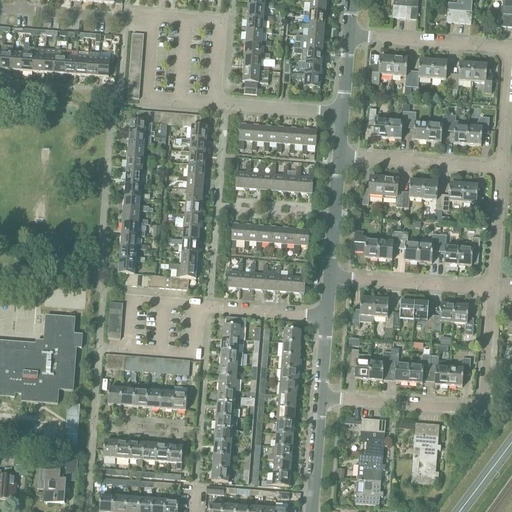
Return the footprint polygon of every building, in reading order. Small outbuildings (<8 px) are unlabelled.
[(249,0),(249,9),(265,10),(274,10),(274,6),(265,5),(265,0),(249,0)] [(327,2),(311,1),(302,0),(302,5),(310,6),(310,13),(326,14),(327,2)] [(400,9),(406,9),(412,10),(418,10),(418,9),(418,0),(403,0),(404,1),(395,0),(394,7),(394,8),(400,9)] [(472,13),(472,0),(457,0),(457,5),(448,5),(447,12),(454,13),(460,13),(466,14),(472,14),(472,13)] [(501,17),(507,17),(511,17),(511,0),(503,0),(503,9),(502,9),(502,15),(501,15),(501,17)] [(265,10),(249,9),(248,21),(264,22),(265,10)] [(309,26),(325,27),(326,14),(310,13),(301,13),(301,18),(309,18),(309,26)] [(248,21),(247,34),(263,35),(272,36),(272,31),(263,31),(264,22),(248,21)] [(308,38),(324,40),(325,27),(309,26),(308,38)] [(263,35),(247,34),(246,46),(262,48),(263,35)] [(307,51),(323,53),(324,40),(308,38),(307,51)] [(2,53),(1,71),(12,72),(13,54),(13,47),(2,46),(2,52),(2,53)] [(246,46),(245,59),(261,60),(270,61),(270,56),(261,56),(262,48),(246,46)] [(306,64),(322,65),(323,53),(307,51),(294,50),(293,55),(302,56),(301,63),(301,64),(306,64)] [(45,56),(34,55),(33,73),(44,74),(46,51),(45,51),(45,56)] [(56,51),(46,51),(44,74),(55,75),(56,51)] [(67,52),(56,51),(55,75),(65,76),(67,52)] [(65,76),(76,77),(77,58),(78,58),(78,53),(67,52),(65,76)] [(24,54),(13,54),(12,72),(22,73),(24,54)] [(34,55),(24,54),(22,73),(33,73),(34,55)] [(87,78),(98,78),(99,60),(99,55),(89,54),(88,56),(88,59),(87,78)] [(88,59),(78,58),(77,58),(76,77),(87,78),(88,59)] [(379,77),(392,78),(393,59),(380,58),(379,71),(373,70),(372,86),(378,87),(379,77)] [(260,68),(261,60),(245,59),(244,71),(260,73),(260,68)] [(408,61),(393,59),(392,78),(406,79),(405,89),(412,89),(413,73),(407,72),(408,61)] [(110,61),(99,60),(98,78),(109,79),(109,74),(110,61)] [(419,73),(413,73),(412,89),(418,90),(419,80),(432,81),(434,63),(420,62),(419,73)] [(305,76),(321,77),(322,65),(306,64),(301,64),(301,63),(300,63),(300,71),(305,71),(305,76)] [(448,64),(434,63),(432,81),(446,82),(445,92),(452,92),(453,76),(447,76),(448,64)] [(459,77),(453,76),(452,92),(453,92),(454,92),(457,92),(458,93),(459,83),(472,84),(474,66),(460,65),(459,77)] [(488,67),(474,66),(472,84),(486,85),(485,95),(491,95),(493,79),(487,79),(488,67)] [(260,73),(244,71),(243,85),(259,86),(268,86),(268,82),(269,73),(264,73),(260,73)] [(284,74),(283,85),(290,85),(290,79),(296,79),(296,82),(301,82),(301,81),(301,76),(290,75),(284,74)] [(321,77),(305,76),(304,89),(320,90),(321,77)] [(257,90),(244,89),(244,96),(257,97),(257,90)] [(374,139),(387,140),(388,122),(380,122),(380,117),(376,117),(376,111),(370,111),(369,127),(375,127),(374,139)] [(402,123),(388,122),(387,140),(402,141),(403,129),(409,130),(410,114),(403,114),(402,123)] [(410,114),(409,130),(414,130),(413,142),(428,143),(429,125),(416,124),(416,115),(414,114),(410,114)] [(443,132),(449,133),(450,117),(443,117),(443,121),(440,121),(436,124),(436,126),(429,125),(428,143),(442,144),(443,132)] [(469,129),(460,128),(461,123),(456,123),(456,118),(450,117),(449,133),(454,133),(453,145),(467,147),(469,129)] [(469,129),(467,147),(481,148),(482,136),(488,136),(489,120),(480,119),(475,126),(475,129),(469,129)] [(146,125),(144,125),(137,124),(131,123),(129,137),(151,138),(154,138),(155,133),(151,133),(152,125),(150,125),(146,125)] [(241,126),(239,142),(253,143),(254,127),(241,126)] [(266,128),(254,127),(253,143),(265,144),(266,128)] [(192,133),(191,142),(207,143),(208,130),(201,129),(194,129),(192,128),(192,133)] [(266,128),(265,144),(278,145),(279,129),(266,128)] [(279,129),(278,145),(290,146),(292,130),(279,129)] [(292,130),(290,146),(302,147),(303,131),(292,130)] [(317,132),(303,131),(302,147),(315,148),(317,132)] [(129,137),(128,149),(144,151),(144,150),(153,151),(154,146),(150,146),(151,138),(129,137)] [(206,156),(207,143),(191,142),(182,141),(182,145),(191,146),(190,154),(206,156)] [(144,159),(144,151),(128,149),(127,162),(143,163),(144,159)] [(206,156),(190,154),(181,153),(181,158),(190,159),(189,167),(205,168),(206,156)] [(143,163),(127,162),(126,174),(142,176),(143,171),(143,163)] [(204,181),(205,168),(189,167),(180,166),(180,171),(188,171),(188,179),(204,181)] [(142,176),(126,174),(125,187),(141,188),(142,176)] [(236,189),(249,190),(250,175),(237,174),(236,189)] [(263,176),(250,175),(249,190),(261,191),(263,176)] [(261,191),(274,192),(275,176),(263,176),(261,191)] [(288,178),(275,176),(274,192),(286,193),(288,178)] [(300,178),(288,178),(286,193),(299,194),(300,178)] [(313,179),(300,178),(299,194),(312,195),(313,179)] [(383,198),(384,179),(371,178),(370,190),(364,190),(363,206),(368,206),(369,197),(383,198)] [(204,181),(188,179),(179,179),(178,183),(188,184),(187,192),(203,193),(204,181)] [(398,180),(384,179),(383,198),(397,199),(396,209),(402,209),(403,193),(398,193),(398,180)] [(423,201),(424,182),(411,181),(410,194),(403,193),(402,209),(409,210),(409,200),(423,201)] [(436,212),(442,212),(443,196),(438,196),(439,184),(424,182),(423,201),(437,202),(436,212)] [(443,196),(442,212),(448,213),(449,203),(463,204),(464,186),(450,185),(450,197),(443,196)] [(464,186),(463,204),(477,205),(476,215),(482,215),(483,199),(477,199),(478,187),(464,186)] [(141,188),(125,187),(124,200),(140,201),(140,200),(149,201),(150,196),(141,196),(141,188)] [(202,206),(203,193),(187,192),(178,191),(177,195),(187,196),(186,205),(202,206)] [(140,201),(124,200),(123,212),(140,214),(140,213),(148,214),(149,209),(140,208),(140,201)] [(201,218),(202,206),(186,205),(177,204),(176,208),(186,209),(185,217),(201,218)] [(140,214),(123,212),(122,225),(138,226),(139,226),(140,214)] [(200,231),(201,218),(185,217),(176,216),(175,229),(184,230),(200,231)] [(122,225),(121,237),(137,238),(138,238),(145,238),(145,234),(142,234),(143,226),(142,226),(139,226),(138,226),(122,225)] [(232,235),(232,241),(245,242),(246,227),(233,226),(232,235)] [(246,227),(245,242),(257,243),(259,228),(246,227)] [(259,228),(257,243),(270,244),(271,229),(259,228)] [(199,243),(200,231),(184,230),(175,229),(175,233),(184,234),(183,242),(199,243)] [(271,229),(270,244),(283,245),(284,229),(271,229)] [(284,229),(283,245),(295,246),(297,230),(284,229)] [(297,230),(295,246),(308,247),(309,231),(297,230)] [(378,260),(379,242),(366,241),(366,239),(363,239),(364,234),(355,233),(354,252),(365,253),(365,259),(378,260)] [(393,250),(399,250),(400,234),(393,233),(392,243),(379,242),(378,260),(392,262),(393,250)] [(400,234),(399,250),(405,251),(404,263),(418,264),(419,245),(420,240),(408,239),(409,235),(400,234)] [(433,253),(439,253),(440,237),(433,236),(433,241),(420,240),(419,245),(418,264),(432,265),(433,253)] [(121,237),(120,249),(137,250),(137,246),(138,238),(137,238),(121,237)] [(458,267),(459,249),(446,248),(447,237),(440,237),(439,253),(445,254),(444,266),(458,267)] [(471,249),(459,249),(458,267),(472,268),(472,266),(478,266),(479,256),(480,240),(472,239),(471,249)] [(198,256),(199,243),(183,242),(174,241),(174,245),(183,246),(182,254),(198,256)] [(136,259),(137,250),(120,249),(119,262),(135,263),(136,259)] [(182,258),(181,267),(197,268),(198,256),(182,254),(182,258)] [(135,263),(119,262),(118,275),(126,276),(132,276),(134,276),(135,271),(135,263)] [(242,274),(241,290),(254,291),(255,275),(255,266),(251,265),(250,275),(242,274)] [(177,272),(176,279),(177,279),(180,279),(180,280),(183,280),(189,281),(196,281),(197,268),(181,267),(170,266),(170,271),(177,272)] [(268,276),(266,292),(279,293),(280,277),(281,268),(276,267),(275,277),(268,276)] [(230,273),(228,289),(241,290),(242,274),(230,273)] [(255,275),(254,291),(266,292),(268,276),(255,275)] [(280,277),(279,293),(291,294),(293,278),(280,277)] [(293,278),(291,294),(305,295),(306,279),(293,278)] [(373,323),(374,318),(375,301),(362,300),(361,311),(355,311),(353,327),(359,328),(360,324),(373,325),(373,323)] [(385,330),(393,331),(394,314),(388,313),(389,302),(375,301),(374,318),(373,323),(385,324),(385,330)] [(400,320),(413,321),(415,304),(401,303),(400,314),(394,314),(393,331),(399,331),(400,320)] [(426,333),(433,334),(434,317),(428,316),(429,305),(415,304),(413,321),(427,323),(426,333)] [(441,324),(453,324),(454,307),(441,306),(440,317),(434,317),(433,334),(441,334),(441,324)] [(469,308),(454,307),(453,324),(466,325),(465,336),(473,336),(474,320),(468,320),(469,308)] [(0,394),(0,398),(15,399),(16,396),(22,396),(21,403),(58,406),(59,391),(74,392),(77,349),(82,350),(83,337),(74,336),(75,320),(46,318),(44,343),(37,342),(37,346),(0,342),(0,394)] [(240,341),(241,329),(246,329),(247,321),(227,319),(226,327),(224,327),(223,340),(240,341)] [(285,332),(284,345),(301,346),(302,333),(285,332)] [(244,342),(240,341),(223,340),(222,353),(239,354),(239,348),(244,348),(244,342)] [(284,345),(283,358),(300,359),(301,346),(284,345)] [(371,357),(359,357),(359,352),(351,351),(350,368),(356,368),(355,380),(369,381),(370,364),(371,357)] [(222,353),(221,366),(238,367),(239,354),(222,353)] [(389,376),(390,371),(391,354),(383,354),(383,361),(380,364),(370,364),(369,381),(383,382),(383,376),(389,376)] [(392,354),(391,354),(390,371),(389,376),(395,377),(395,383),(408,384),(410,366),(398,365),(399,355),(392,354)] [(419,367),(410,366),(408,384),(423,385),(423,377),(429,377),(429,374),(431,357),(423,357),(419,367)] [(429,374),(436,375),(435,386),(448,387),(450,369),(442,369),(442,363),(438,363),(438,358),(431,357),(429,374)] [(283,358),(282,371),(299,372),(300,359),(283,358)] [(462,370),(450,369),(448,387),(463,388),(464,376),(470,377),(471,360),(463,359),(462,370)] [(182,375),(183,375),(189,375),(190,363),(183,362),(182,375)] [(237,381),(238,367),(221,366),(220,379),(237,381)] [(282,371),(281,384),(298,385),(299,372),(282,371)] [(236,394),(237,381),(220,379),(219,392),(236,394)] [(281,384),(280,397),(297,398),(298,385),(281,384)] [(122,390),(109,389),(108,406),(121,407),(122,390)] [(136,391),(122,390),(121,407),(134,408),(136,391)] [(148,392),(136,391),(134,408),(147,409),(148,392)] [(161,393),(148,392),(147,409),(160,411),(161,393)] [(235,406),(236,394),(219,392),(218,405),(235,406)] [(174,395),(161,393),(160,411),(173,412),(174,395)] [(187,396),(174,395),(173,412),(186,413),(187,396)] [(280,397),(279,410),(296,411),(297,398),(280,397)] [(218,405),(217,418),(234,419),(235,411),(239,411),(239,407),(235,406),(218,405)] [(68,406),(65,448),(76,449),(80,407),(68,406)] [(44,433),(64,435),(65,411),(46,409),(44,433)] [(295,424),(296,411),(279,410),(278,423),(295,424)] [(217,418),(216,431),(233,432),(237,433),(238,420),(234,419),(217,418)] [(278,423),(277,436),(294,437),(295,424),(278,423)] [(237,433),(233,432),(216,431),(215,444),(232,445),(232,437),(237,438),(238,433),(237,433)] [(359,454),(359,457),(383,459),(384,448),(387,448),(387,443),(384,443),(385,435),(379,434),(373,434),(367,433),(361,433),(360,444),(367,444),(366,455),(359,454)] [(277,436),(276,449),(293,450),(294,437),(277,436)] [(439,439),(433,438),(427,438),(421,438),(415,437),(413,462),(436,463),(437,452),(441,452),(441,447),(438,447),(439,439)] [(104,459),(116,460),(118,443),(105,442),(104,459)] [(116,460),(130,461),(131,444),(118,443),(116,460)] [(143,468),(143,462),(144,445),(131,444),(130,461),(137,462),(137,468),(143,468)] [(231,458),(232,445),(215,444),(214,457),(231,458)] [(143,462),(156,463),(157,446),(144,445),(143,462)] [(156,463),(169,464),(170,447),(157,446),(156,463)] [(183,448),(170,447),(169,464),(176,465),(176,471),(181,471),(183,448)] [(268,461),(275,462),(292,463),(293,450),(276,449),(275,457),(268,456),(268,461)] [(27,467),(28,454),(17,453),(16,466),(27,467)] [(230,472),(231,458),(214,457),(213,470),(230,472)] [(358,478),(357,481),(381,483),(382,472),(385,472),(385,467),(382,467),(383,459),(359,457),(358,478)] [(65,470),(77,471),(78,459),(66,458),(65,470)] [(275,462),(274,475),(291,476),(292,463),(275,462)] [(436,474),(436,463),(413,462),(412,475),(411,485),(435,487),(435,479),(439,479),(439,474),(436,474)] [(229,484),(230,472),(213,470),(212,483),(229,484)] [(0,500),(15,502),(17,478),(1,477),(1,472),(0,471),(0,500)] [(45,504),(65,506),(67,482),(60,481),(61,472),(45,471),(44,481),(45,481),(44,491),(43,491),(42,504),(45,504)] [(274,475),(273,483),(266,482),(266,489),(273,489),(273,488),(290,489),(290,484),(292,484),(292,477),(291,477),(291,476),(274,475)] [(380,494),(381,483),(357,481),(357,484),(364,484),(363,495),(356,494),(356,505),(379,507),(380,499),(383,499),(383,494),(380,494)] [(224,497),(224,495),(225,490),(225,489),(207,488),(206,496),(224,497)] [(114,492),(113,498),(112,511),(126,511),(127,499),(119,499),(119,493),(114,492)] [(99,511),(112,511),(113,498),(101,497),(99,511)] [(126,511),(139,511),(140,500),(127,499),(126,511)] [(152,511),(153,502),(140,500),(139,511),(152,511)] [(152,511),(165,511),(166,503),(153,502),(152,511)] [(178,511),(179,504),(166,503),(165,511),(178,511)]
